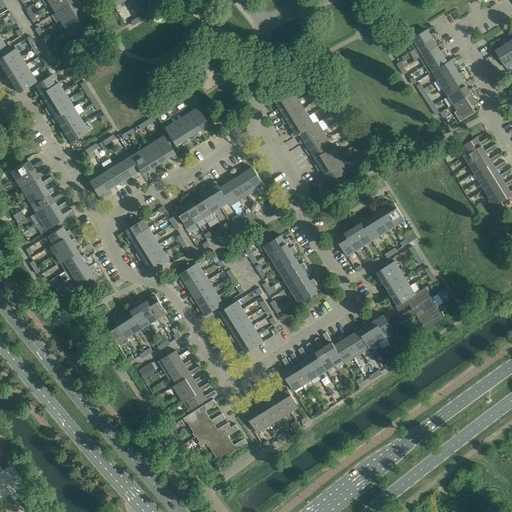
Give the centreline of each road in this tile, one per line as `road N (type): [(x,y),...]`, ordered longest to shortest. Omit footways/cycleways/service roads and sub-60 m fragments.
road 1 (residential): [(225,391),(353,302),(305,223),(303,193),(262,128)]
road 2 (secondary): [(180,511),(0,301)]
road 3 (secondary): [(511,366),(321,511)]
road 4 (secondary): [(0,341),(147,511)]
road 5 (residential): [(99,224),(131,277),(169,289),(225,391)]
road 6 (residential): [(99,224),(262,128)]
road 7 (secondary): [(369,511),(511,401)]
road 8 (residential): [(99,224),(50,145),(15,103),(0,103)]
road 9 (residential): [(511,152),(493,112),(496,98),(457,40),(485,21)]
